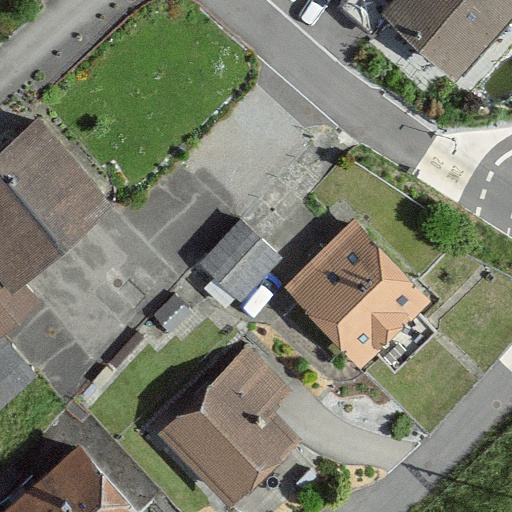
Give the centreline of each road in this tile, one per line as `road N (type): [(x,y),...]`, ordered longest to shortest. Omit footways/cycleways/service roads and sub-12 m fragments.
road 1 (residential): [(248,0),(414,135),(511,201)]
road 2 (residential): [(380,511),(511,378)]
road 3 (residential): [(0,87),(96,0)]
